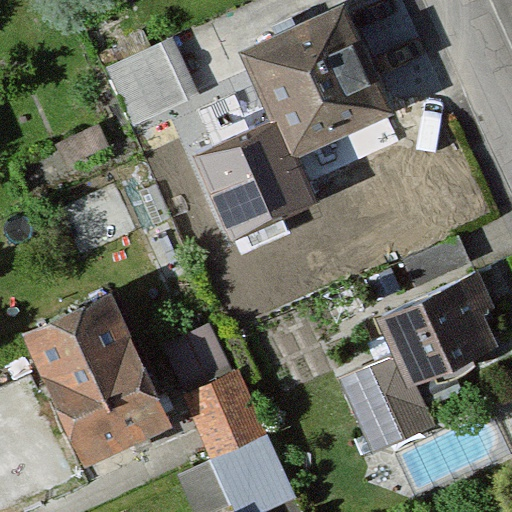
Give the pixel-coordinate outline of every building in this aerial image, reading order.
[(347,16),(245,62),(285,152),(302,144),(306,154),(329,154),(341,137),(336,128),(387,105),(347,16)] [(137,115),(203,85),(176,27),(110,57),(137,115)] [(458,235),(404,257),(414,281),(468,260),(458,235)] [(394,350),(338,375),(371,450),(433,423),(415,382),(499,345),(483,309),(494,304),(478,266),(376,311),(394,350)] [(104,288),(14,328),(74,462),(163,422),(104,288)] [(184,368),(229,347),(214,313),(168,334),(184,368)] [(234,368),(179,394),(209,457),(263,431),(234,368)] [(258,511),(293,496),(263,431),(209,457),(234,511),(258,511)]
